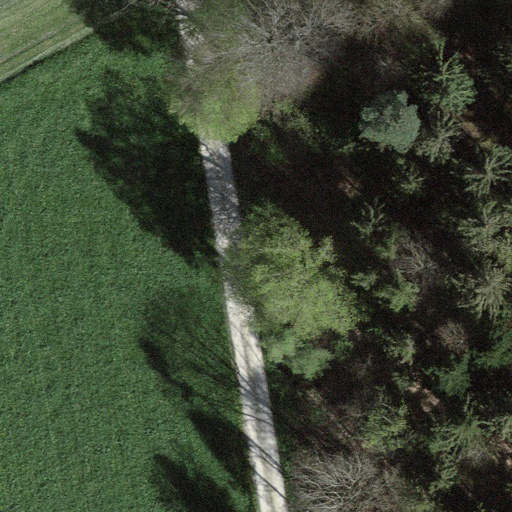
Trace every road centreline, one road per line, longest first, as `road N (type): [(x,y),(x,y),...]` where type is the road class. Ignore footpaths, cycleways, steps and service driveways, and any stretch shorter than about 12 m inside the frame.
road 1 (track): [(197,0),(289,511)]
road 2 (track): [(162,0),(0,88)]
